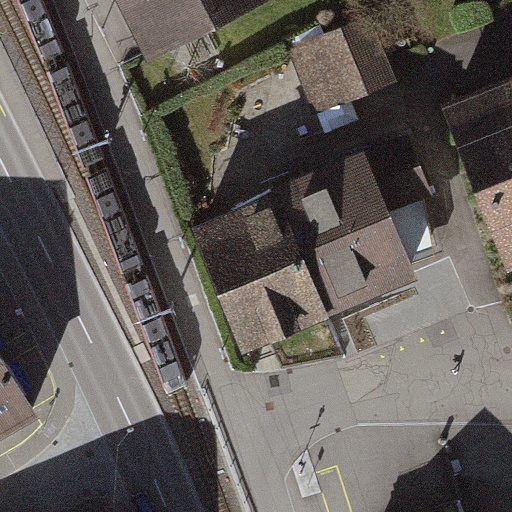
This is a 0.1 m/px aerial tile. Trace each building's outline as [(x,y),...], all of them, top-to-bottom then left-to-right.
[(122,0),(150,55),(261,0),(122,0)] [(374,13),(289,48),(317,114),(401,80),(374,13)] [(511,94),(453,118),(509,259),(511,257),(511,94)] [(404,140),(285,188),(333,306),(406,277),(381,215),(427,196),(404,140)] [(333,306),(285,188),(197,223),(245,342),(333,306)] [(0,362),(0,430),(30,412),(0,362)] [(465,511),(461,500),(426,511),(465,511)]
